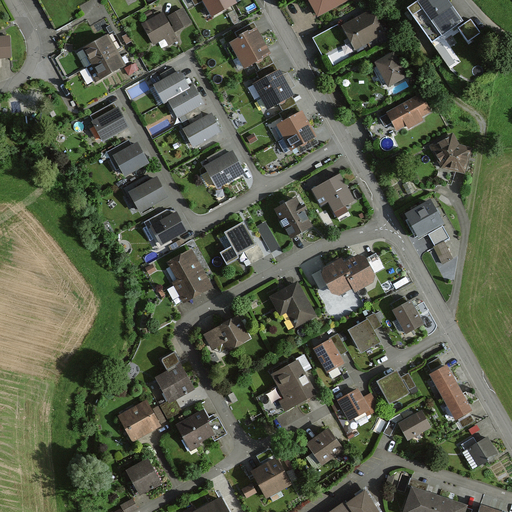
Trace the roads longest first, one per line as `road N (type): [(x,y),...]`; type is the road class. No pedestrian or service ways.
road 1 (residential): [(245,454),(184,340),(184,326),(314,250),(393,227)]
road 2 (residential): [(119,92),(194,221),(265,190)]
road 3 (residential): [(267,0),(346,141)]
road 4 (residential): [(265,190),(189,56)]
road 5 (residential): [(389,461),(511,499)]
road 6 (residential): [(452,331),(511,438)]
